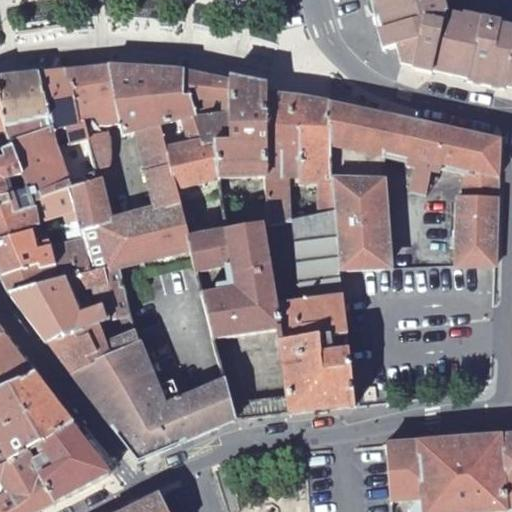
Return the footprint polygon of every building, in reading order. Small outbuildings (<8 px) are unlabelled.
[(370,0),(370,1),(372,0),(376,0),(379,10),(389,52),(398,50),(400,62),(412,65),(411,67),(431,71),(431,69),(440,71),(467,78),(466,80),(504,89),(505,86),(511,88),(511,28),(501,26),(501,23),(464,14),(463,17),(446,13),(443,0),(370,0)] [(108,69),(66,74),(77,111),(84,120),(89,140),(101,182),(105,179),(107,176),(109,172),(111,169),(111,158),(107,128),(120,125),(108,69)] [(113,69),(108,69),(120,125),(123,136),(144,132),(152,166),(147,168),(157,210),(183,204),(179,187),(221,182),(217,146),(205,147),(193,101),(184,100),(184,73),(113,69)] [(230,82),(184,73),(184,100),(193,101),(205,147),(217,146),(231,146),(231,83),(230,82)] [(58,147),(71,144),(89,140),(84,120),(77,111),(66,74),(37,76),(49,118),(58,147)] [(49,118),(37,76),(0,80),(0,101),(8,129),(49,118)] [(230,79),(230,82),(231,83),(231,146),(217,146),(221,182),(271,180),(267,94),(267,87),(230,79)] [(271,188),(273,226),(297,222),(294,181),(306,181),(306,184),(328,182),(329,201),(326,201),(327,216),(336,215),(328,104),(267,94),(271,180),(271,188)] [(0,164),(17,158),(8,129),(0,101),(0,164)] [(403,121),(328,104),(336,215),(340,277),(344,277),(344,275),(391,273),(385,181),(385,153),(464,171),(464,199),(457,199),(456,270),(496,268),(499,142),(403,121)] [(0,210),(12,208),(3,178),(21,174),(32,210),(70,191),(58,147),(49,118),(8,129),(17,158),(0,164),(0,210)] [(76,179),(78,188),(101,182),(89,140),(71,144),(81,178),(76,179)] [(119,262),(120,267),(194,250),(191,239),(183,204),(157,210),(111,222),(101,182),(78,188),(70,191),(77,220),(82,239),(91,271),(119,262)] [(227,210),(231,232),(268,227),(273,226),(271,188),(251,188),(252,208),(227,210)] [(32,210),(30,212),(36,223),(64,214),(67,223),(77,220),(70,191),(32,210)] [(12,208),(0,210),(0,243),(22,236),(15,219),(12,208)] [(279,332),(288,415),(354,408),(340,277),(336,215),(327,216),(299,221),(303,305),(276,308),(268,227),(231,232),(191,239),(194,250),(200,274),(229,271),(229,275),(236,275),(238,293),(205,299),(216,342),(279,332)] [(49,229),(56,246),(82,239),(77,220),(67,223),(49,229)] [(27,235),(22,236),(0,243),(0,273),(3,279),(39,266),(41,270),(55,265),(50,248),(34,252),(27,235)] [(39,266),(3,279),(11,296),(91,271),(82,239),(56,246),(50,248),(55,265),(41,270),(39,266)] [(119,262),(91,271),(11,296),(12,298),(47,344),(130,312),(120,267),(119,262)] [(130,312),(47,344),(70,376),(136,342),(130,312)] [(0,387),(32,374),(0,331),(0,387)] [(136,342),(70,376),(136,463),(235,422),(225,382),(181,399),(173,381),(156,387),(136,342)] [(32,374),(0,387),(0,469),(22,455),(35,446),(70,424),(32,374)] [(245,394),(247,420),(274,417),(271,388),(248,390),(245,394)] [(88,448),(70,424),(35,446),(42,457),(29,465),(55,505),(106,478),(106,472),(88,448)] [(511,511),(511,437),(384,444),(389,501),(421,499),(421,503),(416,503),(411,508),(410,511),(511,511)] [(0,511),(41,511),(55,505),(29,465),(22,455),(0,469),(0,511)] [(164,511),(157,497),(128,511),(164,511)]
